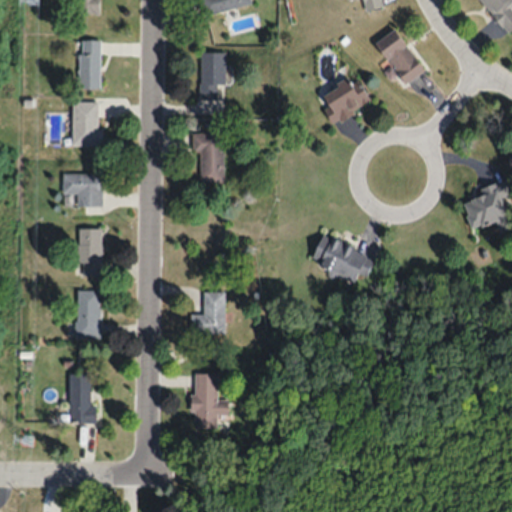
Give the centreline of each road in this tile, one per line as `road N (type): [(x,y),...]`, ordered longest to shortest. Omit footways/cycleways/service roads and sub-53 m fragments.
road 1 (residential): [(149,478),(157,0)]
road 2 (residential): [(429,200),(438,175),(420,140),(394,133),(369,143),(356,167),(368,204),(393,215),(429,200)]
road 3 (residential): [(0,484),(201,470)]
